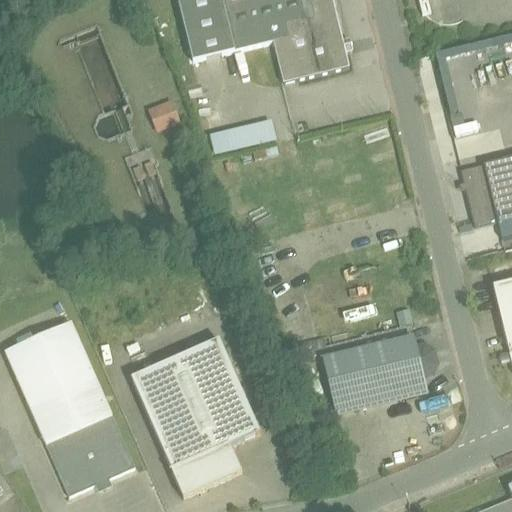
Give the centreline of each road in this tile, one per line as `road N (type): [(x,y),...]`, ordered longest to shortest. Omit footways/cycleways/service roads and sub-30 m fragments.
road 1 (unclassified): [(382,0),(493,448)]
road 2 (unclassified): [(493,448),(330,511)]
